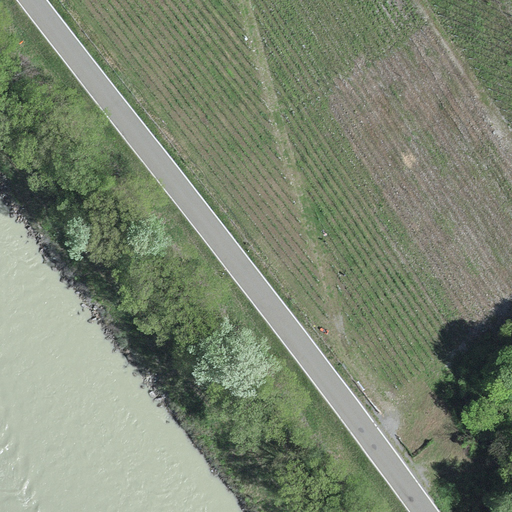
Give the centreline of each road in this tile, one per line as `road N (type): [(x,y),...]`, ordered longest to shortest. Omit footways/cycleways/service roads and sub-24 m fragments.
road 1 (unclassified): [(424,511),(30,0)]
road 2 (track): [(364,432),(363,404),(345,365),(244,0)]
